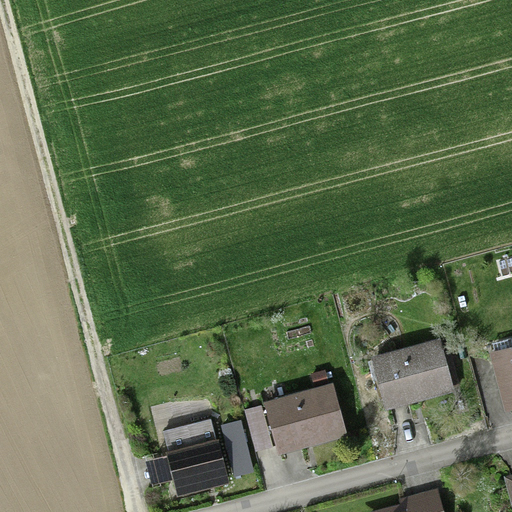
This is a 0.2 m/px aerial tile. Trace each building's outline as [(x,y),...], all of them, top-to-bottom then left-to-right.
[(511,338),(493,343),(508,406),(511,404),(511,338)] [(437,342),(375,359),(387,406),(391,405),(399,402),(408,400),(411,399),(410,397),(418,395),(419,397),(450,389),(437,342)] [(330,386),(268,403),(281,450),(304,444),(303,441),(311,439),(312,442),(343,433),(330,386)] [(235,459),(238,473),(251,470),(240,421),(223,425),(231,460),(235,459)] [(158,478),(163,481),(174,478),(177,489),(226,477),(217,443),(153,459),(158,478)]
